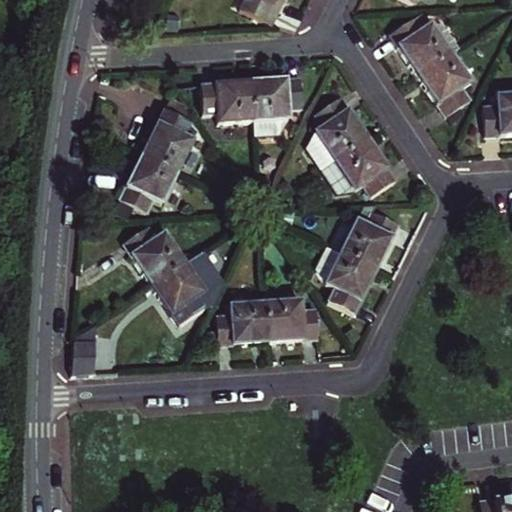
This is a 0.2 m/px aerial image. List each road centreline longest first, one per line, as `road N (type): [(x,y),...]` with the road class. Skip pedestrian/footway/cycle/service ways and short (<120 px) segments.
road 1 (residential): [(461,185),(369,380),(37,397)]
road 2 (residential): [(69,63),(44,240),(37,397)]
road 3 (residential): [(331,39),(69,63)]
road 4 (residential): [(331,39),(350,50),(427,167),(461,185)]
road 5 (residential): [(511,456),(436,465),(414,482),(402,511)]
